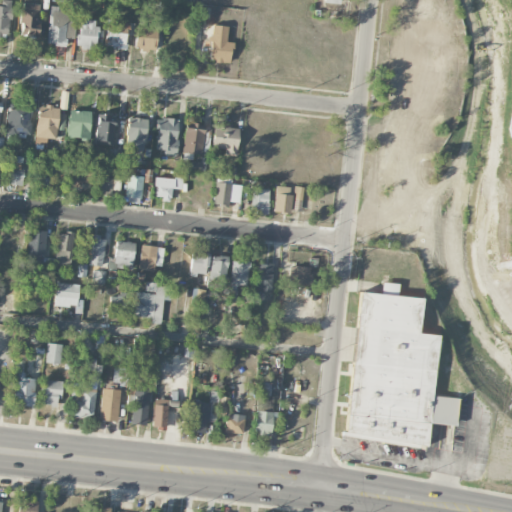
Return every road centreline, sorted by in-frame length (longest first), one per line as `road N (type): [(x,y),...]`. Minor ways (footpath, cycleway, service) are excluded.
road 1 (residential): [(317,490),(371,0)]
road 2 (primary): [(0,450),(438,509)]
road 3 (residential): [(359,109),(0,71)]
road 4 (residential): [(346,243),(0,204)]
road 5 (residential): [(334,357),(0,320)]
